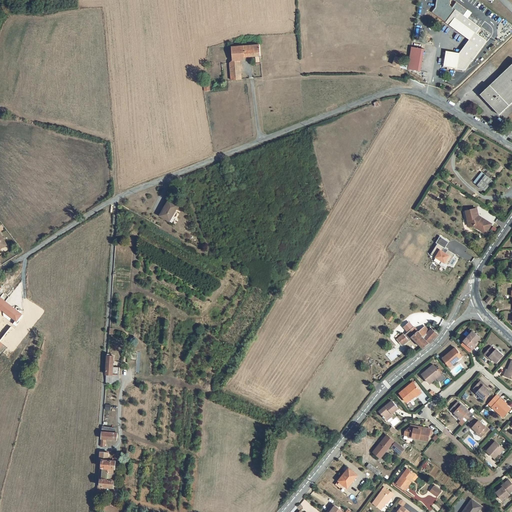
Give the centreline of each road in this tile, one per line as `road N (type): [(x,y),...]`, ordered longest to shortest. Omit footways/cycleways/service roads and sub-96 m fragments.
road 1 (unclassified): [(429,99),(381,94),(116,197)]
road 2 (unclassified): [(116,197),(94,511)]
road 3 (residential): [(283,511),(384,390),(459,319),(492,317)]
road 4 (residential): [(495,479),(467,471),(455,442),(425,415),(478,367),(511,398)]
road 5 (unclassified): [(116,197),(0,272)]
road 6 (unclassified): [(433,79),(453,82),(493,38),(494,27),(460,0)]
road 7 (unclassified): [(476,124),(454,168),(484,197),(511,193)]
